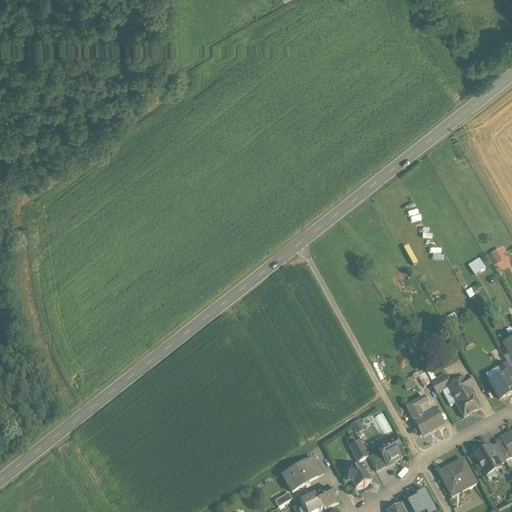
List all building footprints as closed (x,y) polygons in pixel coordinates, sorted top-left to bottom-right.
[(279,0),(285,11),(305,0),(279,0)] [(413,243),(408,246),(416,264),(421,261),(413,243)] [(497,250),(489,255),(495,264),(503,260),(497,250)] [(507,259),(498,264),(501,270),(510,264),(507,259)] [(483,269),(478,261),(471,265),(476,273),(483,269)] [(403,297),(417,292),(413,283),(406,286),(403,277),(407,275),(405,269),(394,273),(403,297)] [(473,343),(469,335),(460,340),(465,348),(473,343)] [(507,365),(498,370),(502,377),(505,375),(508,381),(511,379),(511,373),(510,370),(507,365)] [(418,388),(430,383),(423,369),(411,375),(418,388)] [(505,375),(502,377),(490,384),(499,400),(511,392),(511,387),(508,381),(505,375)] [(446,376),(430,384),(436,395),(442,392),(448,389),(448,388),(452,386),(446,376)] [(452,386),(448,388),(448,389),(456,404),(472,395),(473,395),(471,391),(473,390),(467,378),(452,386)] [(456,404),(448,389),(442,392),(450,407),(455,404),(456,404)] [(456,404),(455,404),(463,419),(481,410),(473,395),(472,395),(456,404)] [(423,397),(414,402),(417,407),(426,402),(423,397)] [(431,411),(422,416),(417,407),(414,402),(405,407),(422,437),(443,425),(434,409),(431,411)] [(426,402),(417,407),(422,416),(431,411),(426,402)] [(356,434),(365,430),(361,421),(352,425),(356,434)] [(511,433),(500,440),(511,459),(511,458),(511,433)] [(392,437),(375,447),(378,453),(385,465),(386,465),(402,455),(392,437)] [(359,443),(349,449),(357,464),(368,459),(359,443)] [(506,463),(497,447),(491,450),(500,466),(506,463)] [(490,448),(474,457),(484,474),(492,470),(493,473),(502,468),(500,466),(491,450),(490,448)] [(378,453),(368,459),(375,472),(387,466),(386,465),(385,465),(378,453)] [(314,459),(283,477),(292,493),(323,474),(314,459)] [(462,461),(451,467),(453,470),(439,477),(449,496),(458,491),(460,494),(476,485),(462,461)] [(363,466),(356,470),(351,468),(347,483),(352,485),(355,491),(363,487),(364,487),(371,483),(365,473),(367,472),(363,466)] [(326,488),(314,495),(321,510),(335,504),(326,488)] [(436,511),(424,489),(398,502),(400,506),(402,511),(436,511)] [(288,494),(275,503),(279,509),(292,501),(288,494)] [(314,495),(301,502),(301,503),(303,507),(305,511),(318,511),(321,510),(314,495)] [(301,503),(294,506),(296,511),(303,507),(301,503)]
